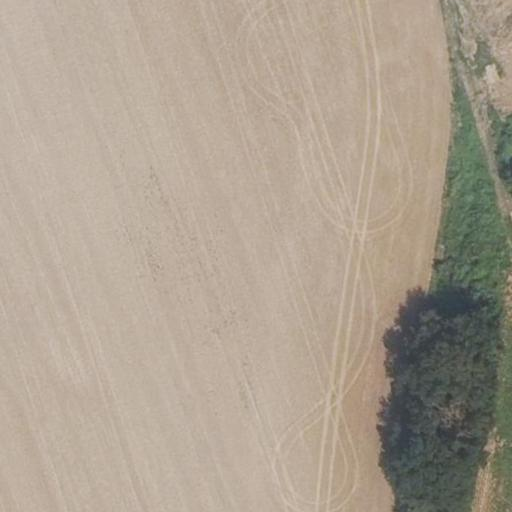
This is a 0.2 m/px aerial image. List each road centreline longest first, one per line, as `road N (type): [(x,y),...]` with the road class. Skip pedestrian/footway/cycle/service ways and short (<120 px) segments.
road 1 (track): [(416,511),(476,70),(459,0)]
road 2 (track): [(511,21),(476,70),(511,144)]
